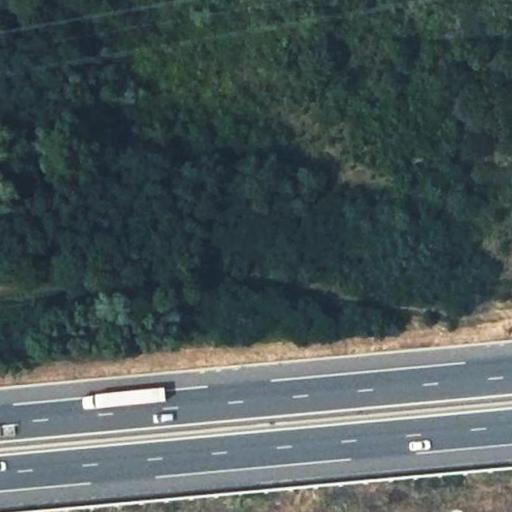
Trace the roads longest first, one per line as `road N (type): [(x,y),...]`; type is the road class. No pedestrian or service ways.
road 1 (track): [(0,289),(179,273),(453,312),(511,307)]
road 2 (motorway): [(0,467),(511,421)]
road 3 (motorway): [(511,374),(0,418)]
